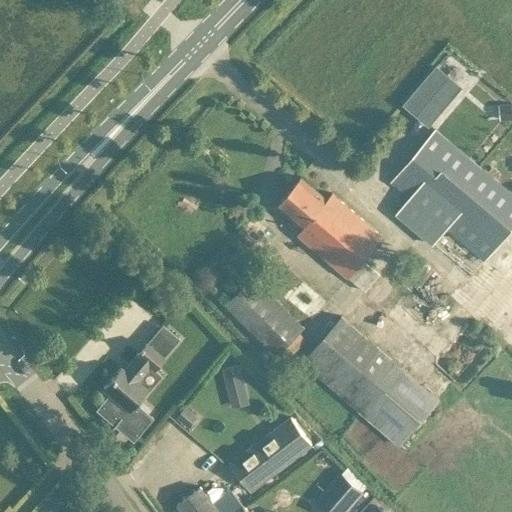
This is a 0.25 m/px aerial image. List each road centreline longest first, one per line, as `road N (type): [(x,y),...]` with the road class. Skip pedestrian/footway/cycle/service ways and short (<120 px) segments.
road 1 (primary): [(0,276),(197,43)]
road 2 (primary): [(197,43),(146,82),(0,238)]
road 3 (unclassified): [(128,511),(0,343)]
